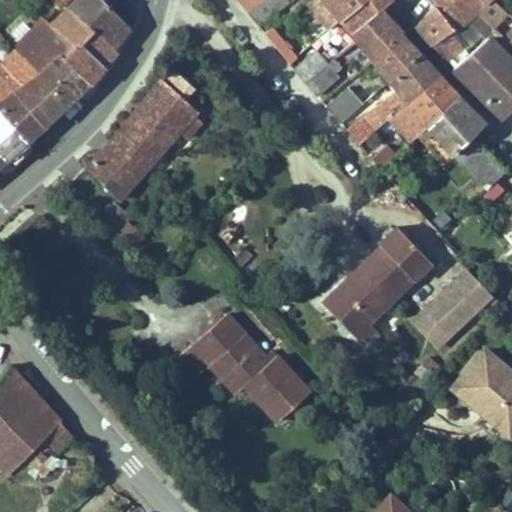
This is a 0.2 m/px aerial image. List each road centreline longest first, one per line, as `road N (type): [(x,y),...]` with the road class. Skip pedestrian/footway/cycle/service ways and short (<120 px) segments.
road 1 (unknown): [(192,0),(344,201),(407,211),(449,261)]
road 2 (tertiary): [(175,511),(0,304)]
road 3 (tertiary): [(0,193),(115,82),(144,45),(160,0)]
road 4 (unknown): [(232,0),(378,169)]
road 5 (unclassified): [(511,136),(409,30),(404,0)]
